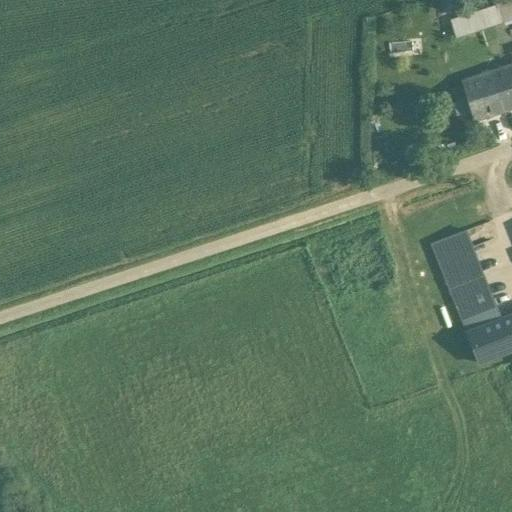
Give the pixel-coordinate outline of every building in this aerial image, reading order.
[(511,0),(494,0),(502,23),(511,19),(511,0)] [(486,11),(474,15),(479,30),(491,26),(486,11)] [(474,15),(451,22),(456,37),(479,30),(474,15)] [(511,65),(492,71),(504,112),(511,109),(511,65)] [(492,71),(462,81),(474,121),(504,112),(492,71)] [(431,244),(438,261),(473,247),(468,230),(431,244)] [(438,261),(467,333),(499,320),(473,247),(438,261)] [(503,308),(502,310),(503,312),(504,314),(505,315),(507,315),(509,315),(511,314),(511,312),(511,311),(511,308),(511,307),(509,306),(507,305),(505,306),(504,307),(503,308)] [(511,315),(499,320),(467,333),(479,363),(511,350),(511,315)]
